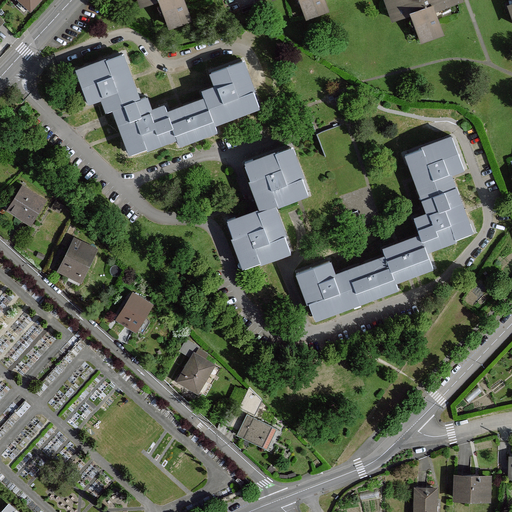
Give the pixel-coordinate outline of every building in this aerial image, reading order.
[(20,0),(30,9),(38,0),(20,0)] [(139,0),(142,6),(150,3),(153,3),(153,1),(157,0),(160,6),(162,6),(170,27),(190,19),(187,12),(187,8),(185,7),(182,0),(139,0)] [(300,0),(307,18),(326,10),(324,3),(324,0),(300,0)] [(386,0),(393,19),(401,17),(405,17),(405,15),(410,14),(413,20),(414,19),(421,41),(441,34),(439,26),(440,22),(437,22),(434,12),(440,10),(440,8),(461,1),(460,0),(386,0)] [(77,72),(89,102),(103,97),(109,112),(116,109),(124,132),(132,154),(177,138),(180,144),(216,131),(213,124),(259,107),(243,62),(212,73),(218,88),(203,93),(205,101),(168,114),(165,107),(151,112),(145,98),(139,100),(122,56),(77,72)] [(335,99),(338,105),(349,101),(346,95),(335,99)] [(416,177),(424,199),(429,214),(415,219),(421,236),(384,250),(387,257),(334,276),(329,261),(299,273),(316,317),(398,287),(395,280),(432,266),(426,249),(471,233),(449,174),(463,168),(453,138),(407,155),(416,177)] [(247,165),(263,210),(229,223),(245,268),(290,251),(273,206),(308,194),(291,149),(247,165)] [(25,220),(30,224),(45,202),(24,188),(18,198),(20,199),(11,212),(25,220)] [(336,220),(339,225),(360,218),(358,212),(346,216),(336,220)] [(60,271),(71,276),(73,274),(76,275),(82,278),(95,251),(76,241),(60,271)] [(131,327),(136,330),(151,305),(134,295),(119,320),(131,327)] [(180,381),(198,391),(204,380),(213,365),(194,354),(198,347),(185,340),(179,352),(183,354),(192,359),(180,381)] [(204,380),(198,391),(206,395),(212,385),(204,380)] [(249,387),(236,416),(226,411),(220,423),(230,428),(234,430),(239,432),(238,435),(266,448),(275,428),(254,419),(262,400),(249,387)] [(483,499),(484,488),(488,487),(488,477),(463,477),(456,476),(456,498),(483,499)] [(415,511),(435,511),(435,489),(422,489),(416,489),(415,511)]
